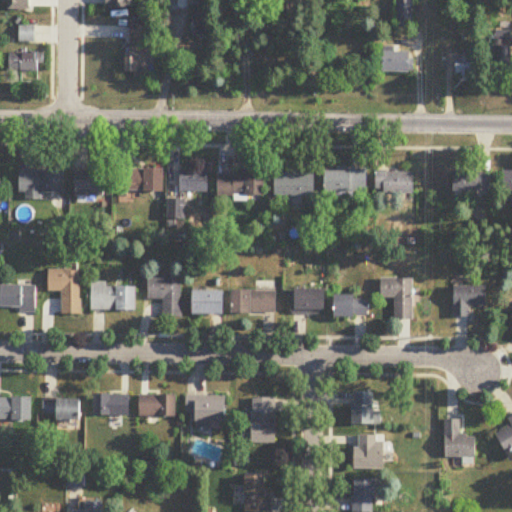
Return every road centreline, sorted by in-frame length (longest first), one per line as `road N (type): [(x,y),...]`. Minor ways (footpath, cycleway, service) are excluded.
road 1 (tertiary): [(511,123),(0,116)]
road 2 (residential): [(0,351),(431,356),(476,372)]
road 3 (residential): [(312,511),(312,356)]
